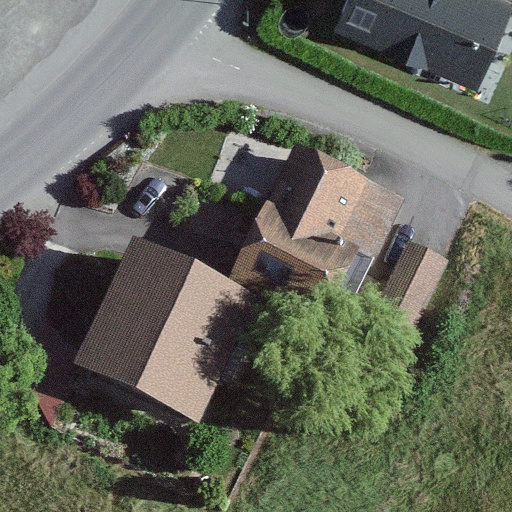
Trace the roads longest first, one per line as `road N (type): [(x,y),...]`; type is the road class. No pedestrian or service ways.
road 1 (residential): [(511,194),(371,122),(155,33)]
road 2 (secondary): [(155,33),(0,176)]
